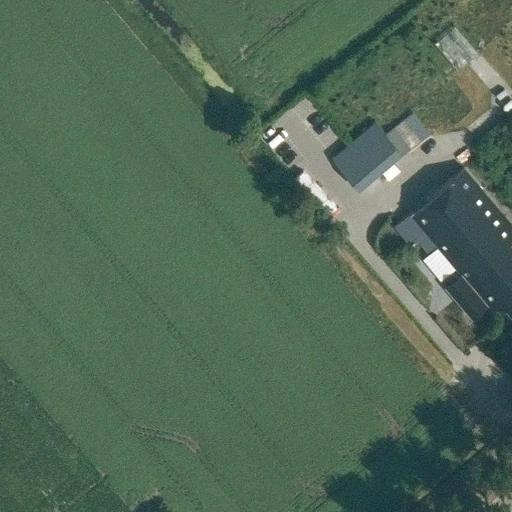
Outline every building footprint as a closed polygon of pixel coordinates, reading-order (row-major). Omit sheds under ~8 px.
[(413,112),(404,119),(419,138),(428,131),(413,112)] [(333,157),(358,188),(401,152),(385,133),(375,121),(333,157)] [(395,126),(385,133),(401,152),(409,145),(395,126)] [(429,253),(438,245),(490,308),(506,306),(511,312),(511,311),(511,224),(463,167),(394,225),(410,244),(417,239),(429,253)] [(327,214),(336,206),(303,171),(294,179),(327,214)]
